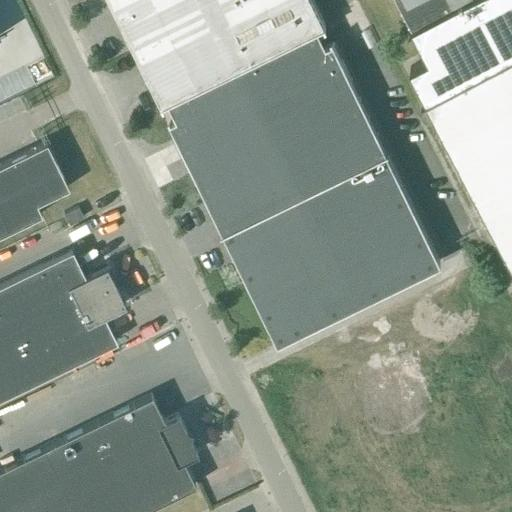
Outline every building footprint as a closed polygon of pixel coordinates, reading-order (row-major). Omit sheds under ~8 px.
[(111,0),(161,103),(162,105),(169,102),(177,118),(170,121),(276,341),(440,261),(334,42),(327,46),(319,29),(326,26),(325,24),(324,24),(312,0),(111,0)] [(511,0),(399,0),(414,28),(429,57),(410,66),(414,73),(430,104),(511,61),(511,0)] [(511,61),(430,104),(511,261),(511,61)] [(13,155),(35,201),(67,185),(45,140),(13,155)] [(0,161),(0,212),(7,228),(40,212),(35,201),(13,155),(0,161)] [(68,223),(82,216),(77,205),(63,212),(68,223)] [(71,247),(0,281),(0,394),(115,339),(103,314),(124,303),(119,293),(105,263),(83,274),(71,247)] [(190,430),(184,428),(177,412),(163,419),(150,393),(0,466),(0,511),(135,511),(194,484),(182,458),(196,451),(188,435),(190,430)]
